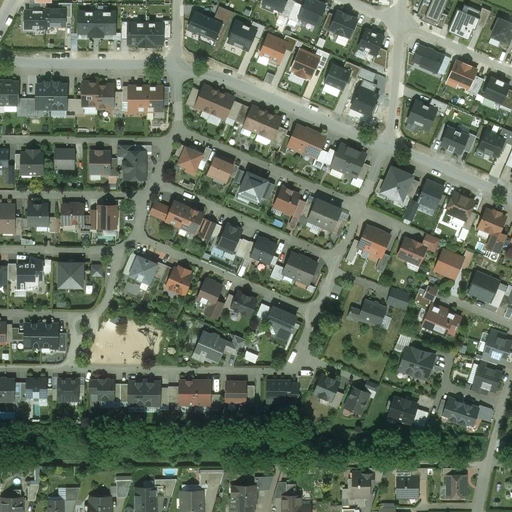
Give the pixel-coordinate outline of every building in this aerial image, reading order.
[(279,11),(281,12),(286,0),(263,0),(262,4),(263,4),(262,8),(273,13),(274,9),(279,11)] [(295,2),(291,0),(286,0),(281,12),(279,11),(278,14),(288,18),(295,2)] [(299,18),(316,25),(325,4),(317,0),(306,0),(304,6),(299,18)] [(442,13),(448,0),(423,0),(418,15),(423,17),(421,20),(442,29),(447,16),(442,13)] [(299,18),(304,6),(295,2),(288,18),(288,19),(297,22),(299,18)] [(66,8),(66,17),(71,18),(71,4),(59,4),(59,8),(66,8)] [(462,11),(457,9),(448,32),(468,40),(473,29),(475,29),(477,25),(479,19),(478,18),(480,12),(464,5),(462,11)] [(219,7),(214,20),(222,23),(228,26),(233,13),(219,7)] [(47,9),(46,26),(66,27),(66,17),(66,8),(59,8),(47,8),(47,9)] [(479,19),(477,25),(484,28),(491,12),(482,8),(480,12),(478,18),(479,19)] [(25,9),(25,29),(46,29),(46,26),(47,9),(25,9)] [(96,36),(96,12),(80,12),(80,33),(89,33),(89,36),(96,36)] [(114,12),(96,12),(96,36),(103,36),(103,33),(114,33),(114,12)] [(214,20),(195,12),(187,30),(201,35),(199,40),(212,46),(222,23),(214,20)] [(335,15),(329,30),(349,38),(357,20),(337,12),(335,15)] [(329,32),(329,30),(335,15),(329,13),(322,29),(329,32)] [(511,24),(498,19),(490,36),(508,44),(511,35),(511,24)] [(251,27),(236,21),(227,43),(248,51),(254,36),(257,30),(251,27)] [(257,30),(254,36),(260,39),(265,27),(253,22),(251,27),(257,30)] [(128,45),(137,45),(137,47),(146,47),(146,23),(128,23),(128,39),(128,45)] [(163,23),(146,23),(146,47),(155,47),(155,45),(163,46),(163,38),(163,23)] [(366,29),(358,49),(375,55),(376,56),(379,48),(383,36),(366,29)] [(283,41),(268,34),(259,56),(279,65),(285,50),(288,43),(283,41)] [(288,43),(285,50),(292,53),(297,40),(286,35),(283,41),(288,43)] [(335,40),(349,44),(351,39),(337,35),(335,40)] [(318,45),(325,48),(328,40),(321,37),(318,45)] [(443,57),(420,47),(416,55),(414,62),(416,62),(421,65),(421,66),(428,70),(429,68),(437,72),(443,57)] [(315,55),(300,48),(290,71),(295,73),(294,75),(306,80),(306,78),(310,79),(316,66),(320,57),(315,55)] [(387,51),(379,48),(376,56),(375,55),(372,63),(386,68),(387,51)] [(320,57),(316,66),(323,68),(329,54),(318,49),(315,55),(320,57)] [(414,62),(416,55),(409,52),(407,65),(413,67),(416,62),(414,62)] [(450,59),(443,57),(437,72),(444,74),(450,59)] [(477,70),(456,60),(445,84),(456,89),(458,85),(468,89),(469,89),(475,76),(477,70)] [(351,72),(349,77),(357,80),(358,77),(362,68),(346,61),(343,69),(351,72)] [(343,69),(332,64),(324,83),(343,92),(349,77),(351,72),(343,69)] [(361,79),(372,84),(376,74),(362,68),(358,77),(361,79)] [(273,84),(275,75),(269,74),(267,82),(273,84)] [(483,79),(475,76),(469,89),(468,89),(467,91),(476,95),(483,79)] [(483,96),(501,104),(508,89),(509,85),(491,77),(483,96)] [(349,108),(370,117),(379,95),(373,93),(376,85),(372,84),(361,79),(349,108)] [(11,82),(4,82),(4,105),(17,105),(18,105),(18,99),(18,83),(11,83),(11,82)] [(45,82),(42,85),(37,85),(37,99),(37,109),(51,109),(51,82),(45,82)] [(61,86),(58,82),(51,82),(51,109),(65,109),(66,109),(66,99),(66,86),(61,86)] [(98,83),(82,83),(82,99),(82,105),(83,105),(97,106),(97,85),(98,85),(98,83)] [(98,85),(97,85),(97,106),(97,108),(104,108),(106,110),(110,110),(112,108),(113,108),(113,107),(113,92),(113,86),(98,85)] [(219,92),(204,86),(202,92),(195,106),(196,107),(210,113),(219,92)] [(141,90),(130,89),(130,87),(129,87),(128,100),(129,100),(129,103),(128,103),(128,111),(146,111),(146,87),(141,87),(141,90)] [(151,87),(146,87),(146,111),(162,112),(162,105),(162,87),(161,87),(161,90),(151,90),(151,87)] [(202,92),(192,88),(185,105),(195,109),(196,107),(195,106),(202,92)] [(511,107),(511,91),(508,89),(501,104),(501,105),(511,110),(511,107)] [(122,92),(113,92),(113,107),(122,107),(122,103),(122,92)] [(234,99),(219,92),(210,113),(225,119),(226,117),(233,101),(234,99)] [(437,110),(444,114),(448,105),(432,98),(429,106),(437,110)] [(27,99),(18,99),(18,105),(17,105),(17,117),(27,117),(27,99)] [(37,99),(27,99),(27,117),(37,117),(37,109),(37,99)] [(75,99),(66,99),(66,109),(65,109),(65,117),(75,117),(75,115),(75,99)] [(429,106),(416,100),(407,121),(428,131),(437,110),(429,106)] [(233,101),(226,117),(235,121),(238,115),(242,104),(233,101)] [(267,113),(252,107),(247,119),(244,125),(243,127),(258,133),(267,113)] [(281,119),(267,113),(258,133),(272,139),(273,139),(278,127),(281,119)] [(247,119),(238,115),(235,121),(244,125),(247,119)] [(311,132),(297,126),(292,137),(288,146),(302,152),(311,132)] [(468,134),(448,126),(440,145),(460,154),(462,149),(468,134)] [(278,127),(273,139),(272,139),(270,143),(280,147),(286,135),(287,131),(278,127)] [(511,132),(503,128),(499,137),(505,139),(504,142),(511,145),(511,132)] [(485,152),(498,157),(504,142),(505,139),(499,137),(486,131),(475,155),(482,158),(485,152)] [(324,138),(311,132),(302,152),(315,158),(316,158),(320,149),(324,138)] [(469,133),(468,134),(462,149),(469,152),(476,136),(469,133)] [(286,135),(280,147),(278,151),(285,154),(288,146),(292,137),(286,135)] [(194,147),(189,145),(188,148),(185,147),(177,164),(186,168),(184,171),(194,176),(200,160),(204,153),(197,150),(197,149),(193,147),(194,147)] [(337,152),(331,167),(343,172),(353,150),(341,145),(337,152)] [(133,146),(117,146),(117,156),(125,156),(125,152),(133,152),(133,146)] [(212,150),(206,147),(204,153),(200,160),(206,162),(212,150)] [(8,150),(0,149),(0,169),(6,169),(8,169),(8,166),(8,150)] [(320,149),(316,158),(315,158),(312,166),(321,170),(322,166),(328,153),(320,149)] [(337,152),(329,149),(328,153),(322,166),(324,164),(331,167),(337,152)] [(38,150),(27,150),(27,153),(21,153),(21,169),(21,174),(21,177),(32,177),(32,174),(43,175),(43,154),(38,154),(38,150)] [(74,151),(55,150),(55,168),(74,168),(74,151)] [(353,150),(343,172),(356,177),(362,163),(365,155),(353,150)] [(102,151),(96,151),(96,152),(90,152),(90,158),(89,158),(89,163),(90,163),(90,171),(98,171),(98,174),(109,174),(109,159),(109,153),(102,153),(102,151)] [(133,152),(125,152),(125,156),(125,162),(123,164),(123,169),(125,171),(125,179),(128,179),(129,180),(132,181),(134,179),(145,179),(145,152),(133,152)] [(233,164),(215,156),(207,175),(226,182),(233,164)] [(117,159),(109,159),(109,174),(109,176),(117,177),(117,159)] [(362,163),(356,177),(363,180),(369,166),(362,163)] [(15,166),(8,166),(8,169),(6,169),(6,184),(15,184),(15,169),(15,166)] [(405,173),(391,167),(385,181),(381,192),(403,202),(406,195),(404,195),(411,179),(412,176),(405,173)] [(267,181),(247,173),(239,192),(251,198),(250,201),(257,204),(258,201),(259,201),(267,181)] [(380,179),(374,192),(380,194),(381,192),(385,181),(380,179)] [(411,179),(404,195),(406,195),(412,198),(419,182),(411,179)] [(443,189),(426,182),(418,201),(435,208),(443,189)] [(287,190),(282,188),(281,190),(280,189),(277,196),(278,197),(275,205),(282,208),(281,210),(290,214),(291,214),(297,199),(298,196),(292,193),(292,192),(287,189),(287,190)] [(474,202),(454,193),(446,212),(465,220),(466,220),(469,211),(474,202)] [(306,203),(297,199),(291,214),(290,214),(290,215),(299,219),(306,203)] [(315,203),(307,199),(300,216),(308,219),(315,203)] [(341,210),(317,200),(315,203),(308,219),(308,220),(331,231),(332,231),(338,217),(341,210)] [(418,204),(411,201),(404,217),(411,221),(418,204)] [(166,207),(155,202),(150,214),(166,221),(170,212),(165,210),(166,207)] [(188,208),(174,202),(170,212),(166,221),(171,223),(180,227),(188,208)] [(14,205),(0,204),(0,232),(13,233),(14,233),(14,218),(14,205)] [(35,205),(35,206),(29,206),(29,226),(47,226),(48,226),(48,217),(48,213),(46,213),(46,206),(40,206),(40,205),(35,205)] [(83,206),(62,206),(62,224),(80,224),(83,224),(83,216),(83,206)] [(115,206),(98,206),(98,211),(98,229),(115,229),(115,220),(117,220),(117,213),(115,213),(115,206)] [(188,208),(180,227),(187,230),(195,233),(203,214),(188,208)] [(500,213),(493,210),(492,213),(486,210),(479,228),(493,234),(497,236),(498,233),(505,218),(499,216),(500,213)] [(98,211),(90,211),(90,216),(89,229),(98,229),(98,211)] [(469,211),(466,220),(465,220),(462,228),(469,231),(476,214),(469,211)] [(90,216),(83,216),(83,224),(80,224),(80,234),(89,234),(89,229),(90,216)] [(56,217),(48,217),(48,226),(47,226),(47,233),(56,233),(56,217)] [(338,217),(332,231),(331,231),(330,234),(339,237),(346,221),(338,217)] [(22,218),(14,218),(14,233),(13,233),(13,236),(21,236),(22,218)] [(216,224),(205,219),(198,236),(209,241),(216,224)] [(180,227),(171,223),(170,225),(178,231),(180,227)] [(378,231),(367,226),(363,235),(362,234),(361,239),(360,242),(357,248),(358,248),(369,253),(378,231)] [(187,230),(180,227),(178,231),(178,233),(179,233),(185,235),(187,230)] [(234,230),(226,227),(223,234),(221,233),(219,238),(217,239),(219,244),(217,247),(225,250),(226,248),(237,252),(243,240),(242,240),(238,238),(241,231),(235,228),(234,230)] [(390,236),(378,231),(369,253),(380,257),(381,257),(382,253),(384,249),(385,249),(387,245),(386,245),(390,236)] [(497,236),(493,234),(487,248),(500,253),(507,237),(498,233),(497,236)] [(440,240),(427,234),(422,245),(422,246),(425,248),(435,252),(440,240)] [(277,246),(258,238),(256,244),(250,256),(251,256),(269,264),(277,246)] [(422,245),(413,241),(412,241),(405,238),(397,256),(408,261),(409,259),(419,263),(425,248),(422,246),(422,245)] [(243,240),(237,252),(236,255),(243,258),(243,259),(250,241),(250,242),(242,239),(242,240),(243,240)] [(354,240),(345,260),(351,262),(358,248),(357,248),(360,242),(354,240)] [(250,241),(243,259),(249,261),(251,256),(250,256),(256,244),(250,241)] [(473,254),(466,251),(462,259),(462,260),(459,267),(466,270),(473,254)] [(285,268),(282,274),(283,274),(295,279),(304,258),(299,255),(298,256),(291,253),(285,268)] [(382,253),(381,257),(380,257),(375,269),(382,273),(389,256),(382,253)] [(462,259),(447,253),(446,258),(441,256),(439,261),(437,265),(442,267),(440,271),(455,278),(459,267),(462,260),(462,259)] [(157,264),(138,256),(129,276),(149,284),(152,277),(157,264)] [(304,258),(295,279),(308,285),(317,264),(310,261),(310,260),(304,258)] [(17,282),(17,290),(26,290),(26,288),(29,288),(39,286),(39,279),(42,279),(42,273),(42,266),(42,262),(36,260),(36,265),(31,265),(31,263),(18,266),(18,268),(19,280),(19,282),(17,282)] [(166,266),(158,262),(157,264),(152,277),(160,281),(166,266)] [(8,267),(8,280),(19,280),(18,268),(16,268),(16,264),(8,264),(8,267)] [(82,264),(59,264),(59,287),(82,287),(82,264)] [(285,268),(275,264),(270,277),(280,282),(283,274),(282,274),(285,268)] [(8,267),(0,266),(0,284),(8,285),(8,280),(8,267)] [(102,266),(92,266),(92,276),(101,276),(102,266)] [(160,281),(159,282),(167,285),(174,269),(166,266),(160,281)] [(190,271),(179,267),(177,270),(174,268),(174,269),(167,285),(166,287),(184,295),(192,276),(188,275),(190,271)] [(498,283),(476,273),(468,291),(490,301),(496,288),(498,283)] [(207,279),(205,280),(197,299),(209,304),(205,314),(211,316),(214,310),(212,309),(216,301),(222,287),(215,284),(215,282),(207,279)] [(438,290),(427,285),(425,291),(422,297),(430,301),(433,302),(438,290)] [(430,301),(422,297),(425,291),(419,288),(413,303),(429,310),(431,304),(429,304),(430,301)] [(505,292),(496,288),(490,301),(488,304),(498,309),(499,306),(503,296),(505,292)] [(409,295),(392,289),(387,303),(404,309),(409,295)] [(256,300),(238,292),(236,297),(230,311),(230,312),(238,315),(242,314),(249,317),(256,300)] [(236,297),(228,294),(224,304),(222,308),(230,311),(236,297)] [(510,298),(503,296),(499,306),(505,309),(507,306),(510,298)] [(386,308),(365,300),(361,311),(351,307),(347,318),(357,322),(358,319),(379,327),(386,308)] [(224,304),(216,301),(212,309),(214,310),(211,316),(218,319),(222,308),(224,304)] [(460,318),(439,309),(439,307),(431,304),(429,310),(423,324),(433,328),(432,330),(445,336),(447,331),(453,334),(460,318)] [(282,311),(273,307),(267,320),(273,322),(277,332),(275,335),(286,340),(289,334),(289,333),(295,320),(289,317),(290,315),(282,311)] [(41,324),(24,324),(24,333),(18,333),(18,340),(18,341),(24,341),(24,345),(31,345),(31,347),(41,347),(41,324)] [(58,324),(41,324),(41,347),(51,347),(51,345),(58,345),(58,333),(58,324)] [(507,335),(491,329),(489,335),(505,341),(507,335)] [(66,334),(58,333),(58,345),(57,347),(59,348),(59,352),(66,352),(66,334)] [(210,336),(204,333),(201,340),(203,341),(201,346),(199,345),(194,357),(202,361),(203,358),(210,360),(210,358),(217,361),(220,353),(218,353),(220,349),(228,352),(231,345),(218,339),(217,337),(213,335),(210,336)] [(246,340),(235,335),(231,344),(231,345),(228,352),(239,357),(246,340)] [(505,341),(489,335),(486,345),(508,352),(511,343),(505,341)] [(508,352),(486,345),(483,354),(499,360),(505,362),(508,352)] [(413,349),(406,347),(399,370),(413,375),(421,351),(413,348),(413,349)] [(257,363),(260,355),(249,350),(245,358),(257,363)] [(421,351),(413,375),(427,379),(435,357),(428,354),(428,353),(421,351)] [(499,360),(483,354),(482,357),(481,360),(481,359),(480,360),(497,365),(499,360)] [(497,365),(480,360),(480,362),(481,362),(480,366),(491,370),(493,364),(496,366),(497,365)] [(480,366),(479,366),(476,375),(498,383),(501,373),(491,370),(480,366)] [(321,375),(313,394),(330,401),(331,401),(335,391),(339,383),(333,380),(334,380),(333,379),(333,380),(329,378),(329,377),(328,377),(328,378),(321,375)] [(498,383),(476,375),(473,385),(477,386),(489,390),(495,392),(498,383)] [(38,381),(35,381),(35,379),(26,379),(26,383),(26,397),(27,397),(33,397),(33,401),(39,401),(39,397),(46,397),(46,379),(38,379),(38,381)] [(78,380),(58,379),(58,389),(58,400),(59,400),(78,401),(78,397),(78,385),(78,380)] [(14,380),(0,380),(0,399),(13,400),(14,380)] [(99,381),(90,381),(90,393),(93,393),(93,400),(108,400),(108,399),(112,399),(112,400),(113,400),(113,384),(113,381),(105,381),(105,380),(99,380),(99,381)] [(140,383),(129,382),(129,384),(129,402),(129,405),(144,405),(144,380),(140,380),(140,383)] [(159,383),(148,383),(148,381),(144,380),(144,405),(159,405),(159,388),(159,383)] [(195,381),(179,381),(179,387),(179,403),(179,405),(195,405),(195,381)] [(210,381),(195,381),(195,405),(209,405),(210,405),(210,395),(210,381)] [(379,386),(368,381),(365,388),(366,388),(376,392),(379,386)] [(245,383),(226,382),(226,401),(228,403),(235,404),(237,402),(245,402),(245,386),(245,383)] [(289,382),(267,382),(267,403),(269,403),(280,403),(280,399),(288,399),(289,399),(289,385),(289,382)] [(129,384),(120,384),(120,402),(129,402),(129,384)] [(298,385),(289,385),(289,399),(288,399),(288,402),(294,402),(298,393),(298,385)] [(254,386),(245,386),(245,402),(254,402),(254,386)] [(489,390),(477,386),(475,392),(486,396),(489,390)] [(179,387),(168,387),(168,388),(168,403),(179,403),(179,387)] [(168,388),(159,388),(159,405),(159,406),(168,406),(168,403),(168,388)] [(364,392),(353,388),(345,408),(360,414),(368,397),(369,394),(364,392)] [(376,392),(366,388),(364,392),(369,394),(368,397),(373,399),(376,392)] [(335,391),(331,401),(330,401),(328,406),(337,409),(343,394),(335,391)] [(220,395),(210,395),(210,405),(209,405),(209,411),(220,411),(220,395)] [(402,400),(394,398),(388,417),(411,424),(411,423),(415,409),(417,405),(409,402),(410,401),(402,398),(402,400)] [(463,403),(448,398),(443,415),(449,417),(448,420),(457,423),(463,403)] [(478,408),(463,403),(457,423),(466,426),(467,423),(473,425),(476,417),(479,408),(478,408)] [(487,408),(479,405),(478,408),(479,408),(476,417),(483,419),(487,408)] [(429,413),(415,409),(411,423),(424,427),(429,413)] [(35,465),(35,484),(43,484),(43,465),(35,465)] [(461,468),(443,469),(443,477),(446,477),(446,476),(461,476),(461,468)] [(364,472),(356,472),(356,474),(355,474),(355,479),(349,479),(348,481),(348,489),(342,489),(342,499),(348,499),(348,503),(357,503),(357,507),(365,507),(365,497),(369,497),(369,483),(373,483),(373,482),(379,482),(383,469),(368,469),(368,474),(364,474),(364,472)] [(427,469),(409,469),(409,478),(417,478),(417,480),(426,480),(427,469)] [(223,473),(200,473),(200,486),(220,485),(223,473)] [(461,476),(446,476),(446,477),(446,497),(465,497),(465,489),(466,487),(466,484),(465,483),(465,476),(461,476)] [(273,477),(254,478),(254,486),(255,486),(255,491),(269,490),(273,477)] [(409,478),(397,478),(397,498),(417,498),(417,480),(417,478),(409,478)] [(131,480),(116,481),(117,498),(126,498),(131,480)] [(176,480),(154,480),(155,488),(155,497),(171,497),(176,480)] [(286,483),(278,483),(273,499),(282,499),(282,497),(286,497),(286,483)] [(39,485),(28,485),(28,501),(35,501),(39,485)] [(254,486),(231,487),(231,498),(235,498),(235,511),(253,511),(253,504),(254,503),(255,502),(256,501),(255,491),(255,486),(254,486)] [(80,488),(66,488),(66,501),(76,501),(80,488)] [(155,511),(155,497),(155,488),(135,489),(135,511),(155,511)] [(202,511),(202,491),(181,492),(181,511),(202,511)] [(286,497),(282,497),(282,499),(282,511),(309,511),(310,507),(301,507),(300,496),(286,497)] [(22,511),(22,498),(2,498),(1,511),(22,511)] [(110,511),(110,498),(90,498),(90,506),(84,506),(84,511),(110,511)] [(62,511),(62,500),(48,501),(48,511),(62,511)]
